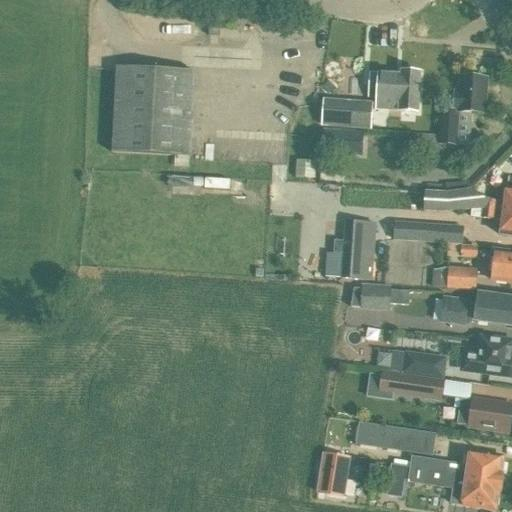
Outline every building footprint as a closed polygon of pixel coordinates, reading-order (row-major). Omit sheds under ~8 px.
[(117,68),(115,100),(194,104),(196,72),(117,68)] [(420,113),(422,73),(403,73),(403,76),(372,75),(371,98),(378,98),(378,111),(420,113)] [(486,114),(488,79),(484,79),(484,76),(474,76),(474,79),(461,78),(460,93),(457,93),(456,112),(441,111),(439,136),(411,134),(410,156),(445,158),(445,146),(456,146),(457,112),(486,114)] [(194,104),(115,100),(112,152),(175,156),(175,167),(189,167),(189,157),(191,157),(194,104)] [(324,101),(323,110),(322,126),(370,129),(372,104),(324,101)] [(323,131),(321,153),(347,155),(362,155),(364,134),(348,133),(323,131)] [(284,156),(284,177),(302,177),(302,156),(284,156)] [(428,185),(427,193),(446,194),(469,192),(469,183),(446,185),(445,186),(428,185)] [(511,214),(511,190),(508,190),(506,204),(485,201),(471,191),(469,192),(446,194),(427,193),(426,213),(445,214),(472,212),(484,210),(511,214)] [(511,238),(511,214),(484,210),(472,212),(471,218),(483,220),(503,222),(501,237),(511,238)] [(345,242),(334,241),(334,254),(344,254),(342,278),(372,281),(376,224),(346,221),(345,242)] [(449,245),(462,246),(464,227),(395,222),(394,241),(449,245)] [(462,246),(449,245),(448,256),(477,258),(478,247),(462,246)] [(511,282),(511,255),(511,251),(498,249),(494,280),(511,282)] [(432,287),(476,289),(477,269),(448,268),(448,271),(433,271),(432,287)] [(361,290),(354,290),(351,308),(361,308),(361,311),(390,312),(390,306),(409,307),(410,292),(391,292),(392,287),(362,285),(361,290)] [(511,327),(511,299),(480,295),(478,309),(468,308),(469,301),(444,298),(440,323),(465,327),(467,316),(477,317),(476,322),(511,327)] [(511,376),(511,363),(510,363),(511,347),(511,343),(483,340),(480,359),(467,357),(465,370),(511,376)] [(383,360),(384,346),(361,345),(360,359),(383,360)] [(406,354),(403,374),(443,379),(446,359),(406,354)] [(369,374),(366,397),(391,401),(392,395),(425,399),(426,394),(441,396),(443,382),(395,375),(395,378),(369,374)] [(509,433),(511,412),(511,405),(460,398),(456,425),(477,428),(477,432),(486,433),(486,430),(509,433)] [(380,426),(380,427),(363,424),(360,424),(357,446),(433,457),(436,435),(380,426)] [(323,455),(317,493),(343,497),(349,459),(323,455)] [(499,483),(503,461),(470,456),(468,467),(429,461),(429,460),(412,458),(411,467),(390,464),(390,465),(446,473),(446,475),(499,483)] [(446,473),(390,465),(388,481),(452,490),(450,504),(462,506),(495,511),(499,483),(446,475),(446,473)] [(423,511),(436,511),(437,489),(396,488),(396,511),(423,511)]
